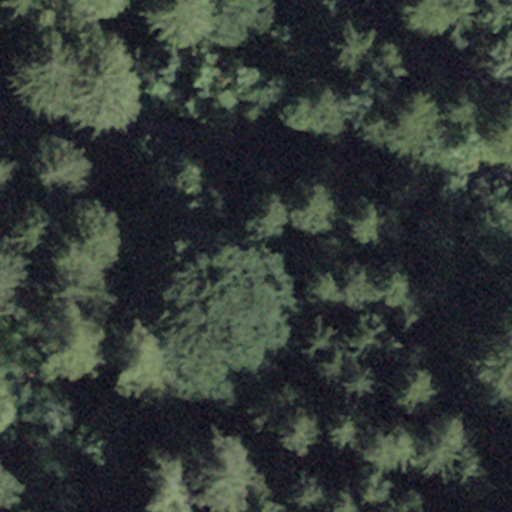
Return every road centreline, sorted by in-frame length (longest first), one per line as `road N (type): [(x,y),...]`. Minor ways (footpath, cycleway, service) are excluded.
road 1 (track): [(511,181),(0,113)]
road 2 (track): [(511,77),(406,0)]
